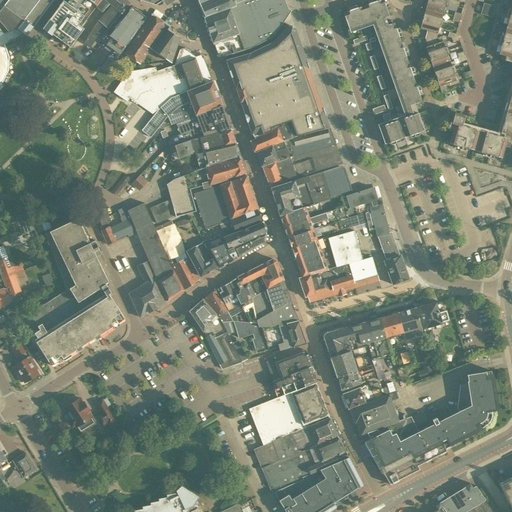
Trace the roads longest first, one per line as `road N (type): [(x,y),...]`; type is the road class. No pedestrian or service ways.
road 1 (residential): [(15,408),(139,335),(90,223),(109,149),(103,103),(77,66),(30,33)]
road 2 (residential): [(511,290),(427,277),(384,175)]
road 3 (residential): [(306,14),(353,157),(384,175)]
road 4 (residential): [(384,175),(329,7)]
road 5 (tertiary): [(389,501),(511,437)]
road 6 (residential): [(79,511),(15,408)]
